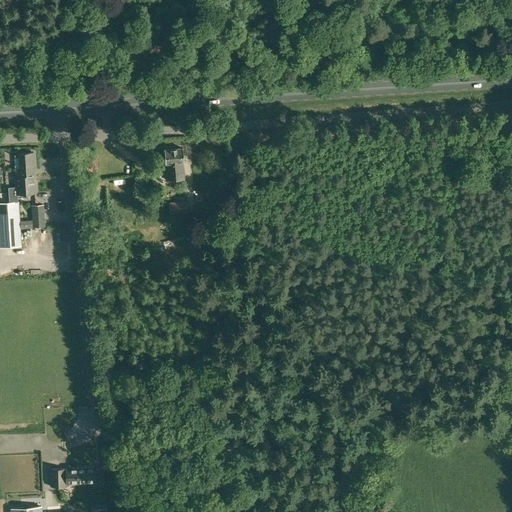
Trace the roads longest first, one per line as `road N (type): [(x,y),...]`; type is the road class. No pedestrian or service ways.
road 1 (primary): [(99,108),(511,78)]
road 2 (unclassified): [(511,106),(101,132)]
road 3 (unclassified): [(60,136),(94,415),(83,438),(64,446),(0,448)]
